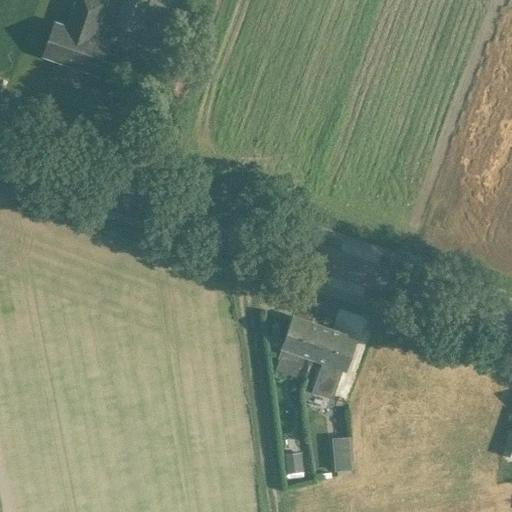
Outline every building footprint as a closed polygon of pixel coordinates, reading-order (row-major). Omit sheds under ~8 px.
[(99,74),(110,42),(94,36),(107,0),(76,0),(67,27),(55,23),(44,55),(99,74)] [(150,0),(121,0),(113,23),(139,32),(150,0)] [(294,317),(287,335),(278,358),(300,366),(304,355),(314,359),(325,328),(294,317)] [(356,339),(325,328),(314,359),(322,362),(312,389),(331,397),(342,367),(345,369),(350,357),(356,339)] [(301,452),(285,453),(287,474),(303,472),(301,452)] [(352,457),(334,459),(335,471),(353,469),(352,457)]
